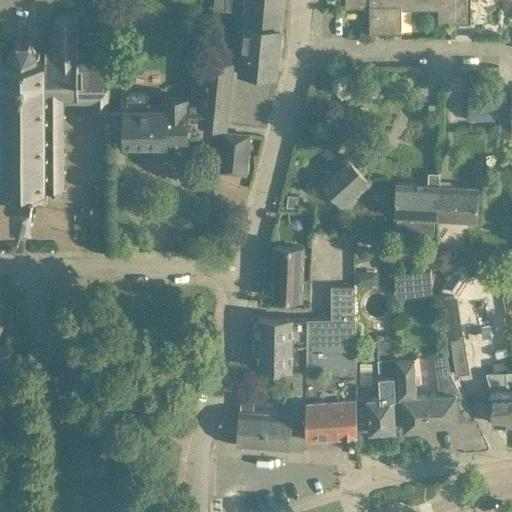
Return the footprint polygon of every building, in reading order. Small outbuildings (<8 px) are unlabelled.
[(246,10),(246,17),(235,16),(231,59),(231,68),(276,72),(282,12),(284,13),(284,12),(288,12),(288,11),(284,11),(284,10),(282,10),(283,0),(215,0),(214,9),(245,12),(245,10),(246,10)] [(455,0),(345,0),(346,6),(370,6),(370,31),(402,31),(402,8),(439,8),(439,22),(455,22),(455,0)] [(455,0),(455,22),(471,22),(471,0),(455,0)] [(78,32),(78,15),(55,16),(55,34),(49,34),(49,35),(50,35),(50,49),(45,49),(45,58),(38,58),(38,52),(40,52),(40,49),(38,50),(31,42),(32,40),(30,39),(29,41),(19,41),(18,39),(16,40),(17,42),(10,50),(8,49),(7,52),(10,52),(10,58),(3,58),(3,49),(0,49),(0,189),(1,191),(4,189),(8,189),(7,189),(7,190),(7,191),(7,192),(7,193),(8,195),(10,196),(11,196),(12,196),(13,196),(15,195),(15,201),(12,201),(12,205),(15,204),(15,208),(18,208),(19,205),(31,204),(31,207),(34,207),(34,205),(37,204),(37,203),(45,202),(50,198),(50,191),(48,190),(50,189),(49,188),(67,188),(67,185),(65,185),(65,169),(66,169),(66,166),(65,166),(65,151),(66,151),(66,149),(65,149),(65,133),(66,133),(66,130),(65,130),(65,114),(66,114),(66,112),(65,112),(65,101),(94,101),(94,115),(107,115),(107,129),(108,88),(107,32),(78,32)] [(119,57),(119,71),(131,71),(131,57),(119,57)] [(231,68),(231,59),(209,57),(205,96),(193,96),(193,115),(201,115),(201,121),(226,123),(228,101),(235,102),(237,75),(231,74),(231,68)] [(322,70),(317,88),(325,91),(332,86),(336,74),(322,70)] [(109,88),(108,88),(107,129),(125,129),(125,147),(146,147),(146,141),(188,141),(188,115),(193,115),(193,96),(165,96),(165,99),(150,99),(150,92),(128,92),(128,107),(109,107),(109,88)] [(469,90),(469,118),(495,118),(495,90),(469,90)] [(511,110),(499,111),(499,136),(511,135),(511,110)] [(224,131),(223,141),(248,141),(249,133),(224,131)] [(248,141),(223,141),(220,170),(245,172),(248,141)] [(347,154),(321,177),(344,203),(358,191),(370,180),(360,169),(347,154)] [(438,218),(440,170),(439,170),(439,174),(429,174),(428,183),(397,181),(395,215),(398,215),(397,231),(434,233),(435,218),(438,218)] [(441,170),(440,170),(438,218),(477,220),(479,186),(440,184),(441,170)] [(289,194),(287,205),(298,206),(298,198),(299,195),(295,195),(289,194)] [(268,276),(268,289),(273,289),(272,295),(292,296),(302,297),(310,297),(311,280),(303,280),(304,245),(295,244),(275,243),(273,276),(268,276)] [(431,268),(394,271),(395,285),(432,282),(431,268)] [(340,396),(357,396),(355,285),(332,285),(332,320),(310,320),(308,367),(307,377),(307,434),(340,432),(340,396)] [(0,372),(9,373),(11,373),(12,344),(0,343),(0,334),(4,304),(0,303),(0,372)] [(258,366),(308,367),(310,320),(307,320),(307,317),(258,316),(258,335),(254,335),(254,347),(258,347),(258,366)] [(451,337),(457,373),(471,370),(465,335),(451,337)] [(396,340),(377,341),(377,357),(378,357),(379,357),(396,356),(396,340)] [(398,356),(397,356),(398,364),(398,372),(399,372),(400,396),(402,395),(403,408),(404,428),(416,427),(416,430),(426,429),(426,427),(430,426),(430,421),(455,420),(475,419),(465,399),(451,371),(450,368),(448,352),(434,353),(439,393),(417,394),(415,361),(415,355),(398,356)] [(380,396),(368,397),(369,410),(370,430),(374,430),(376,431),(381,431),(383,429),(396,428),(395,408),(395,396),(397,396),(396,372),(398,372),(398,364),(397,356),(396,356),(379,357),(378,357),(380,396)] [(511,369),(505,370),(486,372),(491,390),(492,401),(493,421),(504,420),(504,422),(508,422),(507,420),(511,419),(511,369)] [(307,443),(307,434),(307,377),(294,376),(292,412),(254,409),(255,396),(242,394),(238,444),(289,448),(289,447),(302,448),(307,443)] [(340,396),(340,432),(353,431),(358,431),(357,396),(340,396)] [(104,427),(72,428),(73,470),(104,470),(104,427)]
